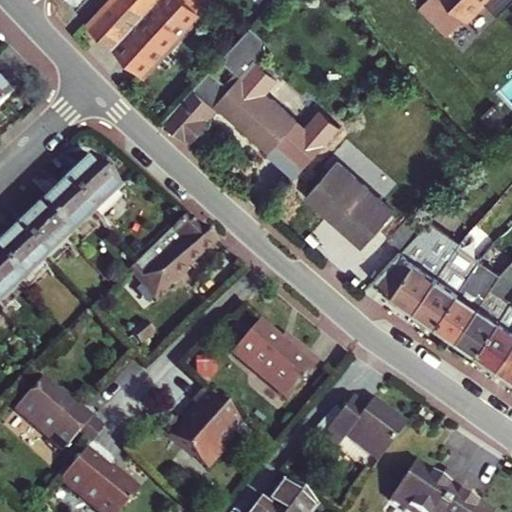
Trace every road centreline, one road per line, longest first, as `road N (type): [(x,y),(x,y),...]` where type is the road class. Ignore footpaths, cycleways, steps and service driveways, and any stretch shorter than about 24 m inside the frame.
road 1 (residential): [(511,430),(373,339),(273,257)]
road 2 (residential): [(273,257),(90,88)]
road 3 (residential): [(106,419),(273,257)]
road 4 (residential): [(0,173),(90,88)]
road 5 (residential): [(90,88),(4,0)]
